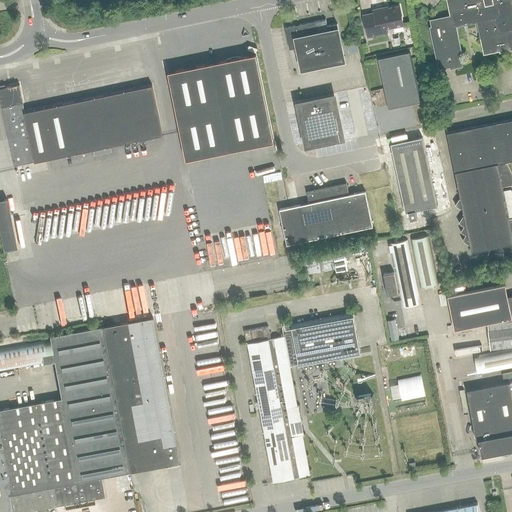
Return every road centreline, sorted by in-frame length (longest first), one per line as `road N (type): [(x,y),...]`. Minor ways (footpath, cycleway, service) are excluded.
road 1 (unknown): [(167,243),(201,511)]
road 2 (unclassified): [(366,153),(295,168),(258,0)]
road 3 (unclassified): [(271,511),(511,467)]
road 4 (unclassified): [(33,40),(74,40),(258,0)]
road 5 (unknown): [(17,199),(52,271),(114,268),(167,243)]
road 6 (unknown): [(17,199),(177,160)]
road 7 (unknown): [(148,24),(177,160)]
